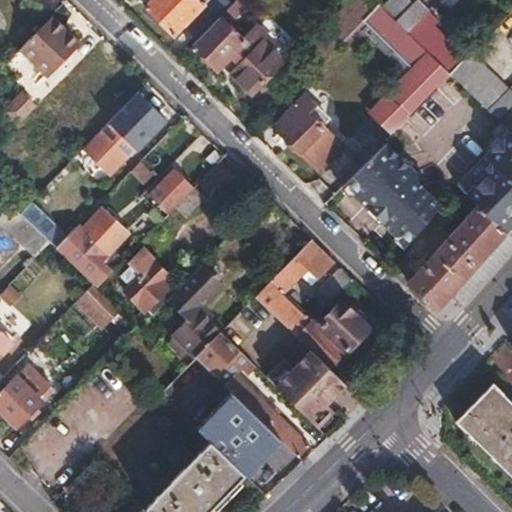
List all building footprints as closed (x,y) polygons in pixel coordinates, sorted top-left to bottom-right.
[(181,29),(195,43),(216,21),(203,6),(208,0),(155,0),(148,7),(158,17),(176,35),(181,29)] [(249,0),(236,0),(226,11),(233,18),(250,0),(249,0)] [(352,0),(327,26),(343,42),(357,27),(363,21),(379,4),(374,0),(352,0)] [(418,1),(397,22),(408,33),(429,11),(418,1)] [(379,4),(363,21),(372,29),(397,53),(414,69),(373,113),(394,133),(452,75),(427,50),(408,33),(397,22),(379,4)] [(437,19),(429,11),(408,33),(427,50),(443,32),(433,23),(437,19)] [(53,15),(20,49),(48,76),(81,41),(53,15)] [(195,43),(193,45),(217,69),(225,61),(235,71),(233,73),(254,93),(285,62),(270,47),(274,41),(257,26),(244,39),(221,16),(216,21),(195,43)] [(357,27),(367,35),(372,29),(363,21),(357,27)] [(312,42),(327,58),(342,43),(343,42),(327,26),(312,42)] [(357,27),(343,42),(342,43),(351,51),(367,35),(357,27)] [(472,54),(452,75),(487,110),(507,90),(472,54)] [(507,90),(487,110),(498,122),(511,106),(511,92),(508,89),(507,90)] [(139,92),(110,122),(95,137),(103,147),(94,156),(112,173),(136,147),(137,149),(165,120),(139,92)] [(332,122),(307,96),(276,127),(319,171),(344,146),(326,128),(332,122)] [(22,97),(6,115),(16,126),(34,108),(22,97)] [(494,148),(459,187),(479,207),(507,232),(511,225),(511,134),(503,126),(490,141),(494,148)] [(103,147),(94,138),(85,147),(94,156),(103,147)] [(384,147),(345,185),(371,211),(392,190),(394,177),(404,166),(384,147)] [(137,161),(127,174),(140,184),(150,172),(137,161)] [(392,190),(371,211),(384,223),(417,189),(418,179),(404,166),(394,177),(392,190)] [(150,194),(169,212),(175,206),(192,188),(194,186),(181,173),(171,182),(166,177),(150,194)] [(192,188),(175,206),(186,215),(203,198),(192,188)] [(384,223),(408,245),(444,205),(433,193),(428,199),(417,189),(384,223)] [(0,221),(15,235),(37,256),(50,243),(47,239),(20,214),(6,201),(0,208),(0,221)] [(449,245),(413,283),(412,286),(437,310),(507,232),(479,207),(447,243),(449,245)] [(64,239),(56,248),(82,273),(93,284),(96,287),(105,279),(110,273),(99,262),(127,233),(102,209),(81,230),(77,226),(76,227),(64,239)] [(66,219),(47,239),(50,243),(56,248),(64,239),(76,227),(66,219)] [(262,291),(256,296),(296,336),(310,323),(283,296),(308,270),(318,279),(335,261),(312,239),(262,291)] [(147,309),(153,315),(177,292),(164,279),(169,273),(143,249),(131,262),(141,272),(123,291),(144,311),(147,309)] [(314,294),(327,306),(353,279),(341,267),(314,294)] [(153,315),(147,322),(182,356),(187,350),(197,358),(222,332),(199,311),(218,291),(197,271),(177,292),(153,315)] [(244,295),(250,302),(256,296),(262,291),(255,283),(244,295)] [(98,295),(83,308),(100,327),(115,314),(98,295)] [(310,323),(296,336),(309,349),(329,369),(369,328),(344,303),(320,325),(313,319),(310,323)] [(222,332),(197,358),(214,374),(231,357),(241,367),(248,373),(256,366),(222,332)] [(42,357),(32,347),(22,356),(33,366),(42,357)] [(279,361),(265,375),(290,400),(317,426),(332,410),(326,404),(335,394),(321,382),(312,389),(291,368),(284,361),(288,357),(279,349),(273,355),(279,361)] [(346,384),(329,369),(309,349),(291,368),(312,389),(321,382),(335,394),(346,384)] [(231,357),(214,374),(225,384),(236,373),(241,367),(231,357)] [(18,377),(40,399),(52,388),(29,366),(18,377)] [(231,390),(234,394),(282,442),(298,457),(310,445),(236,373),(225,384),(231,390)] [(18,377),(0,395),(0,407),(19,425),(42,401),(40,399),(18,377)] [(491,383),(454,422),(511,479),(511,404),(511,403),(491,383)] [(234,394),(231,390),(196,426),(212,442),(246,475),(248,477),(282,442),(234,394)] [(169,486),(147,507),(151,511),(209,511),(246,475),(212,442),(169,486)] [(96,458),(77,478),(87,489),(106,469),(96,458)]
